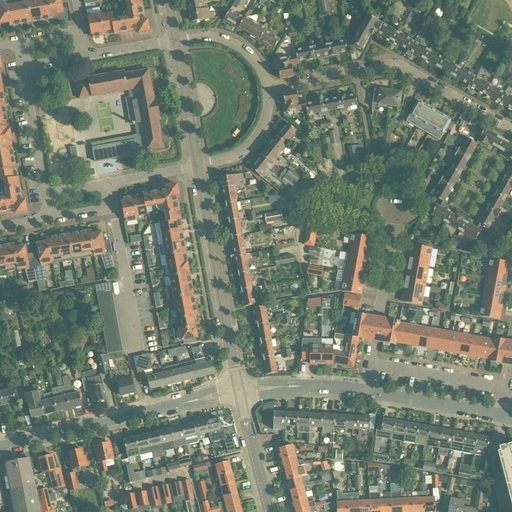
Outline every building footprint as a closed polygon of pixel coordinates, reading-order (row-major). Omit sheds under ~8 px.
[(44,0),(38,1),(41,21),(47,20),(47,19),(52,18),(48,0),(44,0)] [(48,0),(52,18),(52,15),(63,13),(60,0),(62,0),(48,0)] [(143,16),(142,10),(142,8),(140,0),(129,0),(120,2),(127,1),(128,11),(125,11),(123,14),(121,17),(122,20),(112,21),(112,22),(114,35),(124,33),(125,33),(132,32),(136,31),(146,29),(143,16)] [(199,0),(188,0),(191,12),(201,10),(199,0)] [(0,24),(8,23),(9,25),(5,1),(0,2),(0,24)] [(6,1),(5,1),(9,25),(14,24),(14,25),(20,24),(17,5),(7,7),(6,1)] [(38,1),(27,3),(31,21),(35,21),(35,22),(41,21),(38,1)] [(359,1),(350,3),(352,10),(360,8),(359,1)] [(410,2),(406,8),(413,13),(417,7),(410,2)] [(27,3),(17,5),(20,24),(26,23),(26,22),(31,21),(27,3)] [(393,8),(390,13),(393,14),(393,15),(398,18),(401,12),(393,8)] [(207,9),(201,10),(191,12),(192,22),(214,18),(213,13),(208,14),(207,9)] [(229,10),(223,20),(227,23),(228,22),(233,25),(233,26),(235,28),(237,27),(242,18),(229,10)] [(445,14),(442,20),(449,24),(453,18),(449,16),(450,13),(446,11),(445,13),(445,14)] [(432,12),(426,22),(432,26),(439,15),(432,12)] [(242,18),(237,27),(249,34),(255,23),(248,18),(250,15),(247,13),(243,19),(242,18)] [(99,36),(103,35),(100,17),(99,14),(88,15),(89,19),(88,19),(91,35),(92,35),(92,38),(99,37),(99,36)] [(114,35),(112,22),(112,21),(111,15),(100,17),(103,35),(104,35),(108,34),(108,35),(114,34),(114,35)] [(296,56),(274,61),(275,69),(278,69),(279,76),(280,75),(281,80),(293,78),(291,66),(298,64),(297,62),(308,60),(308,61),(336,56),(336,54),(347,52),(346,51),(357,49),(360,51),(360,50),(362,50),(370,35),(371,36),(373,32),(406,50),(411,41),(367,16),(350,44),(345,45),(345,42),(295,51),(296,56)] [(255,23),(249,34),(260,41),(265,32),(264,31),(265,28),(255,23)] [(444,25),(441,31),(446,35),(450,29),(444,25)] [(296,30),(287,31),(288,38),(297,37),(296,30)] [(475,30),(471,36),(478,40),(482,35),(475,30)] [(265,32),(260,41),(260,42),(263,44),(264,43),(269,46),(269,48),(273,50),(279,40),(265,32)] [(414,42),(408,52),(423,60),(428,51),(414,42)] [(428,51),(423,60),(438,68),(443,59),(428,51)] [(443,59),(438,68),(452,77),(457,67),(443,59)] [(457,67),(452,77),(467,85),(472,76),(457,67)] [(134,125),(136,136),(85,147),(88,164),(137,155),(136,152),(146,150),(147,151),(162,148),(157,120),(160,120),(156,98),(154,98),(148,70),(124,75),(124,72),(88,78),(88,79),(76,81),(79,99),(91,97),(128,90),(130,98),(126,99),(131,125),(132,125),(133,126),(134,125)] [(475,77),(470,87),(484,95),(489,86),(475,77)] [(56,85),(43,87),(45,97),(58,94),(56,85)] [(489,86),(484,95),(499,103),(504,94),(489,86)] [(284,105),(282,105),(283,113),(306,109),(307,115),(318,113),(319,117),(329,115),(328,111),(357,106),(355,96),(344,97),(344,96),(315,101),(316,103),(305,105),(305,102),(298,103),(296,96),(295,89),(282,92),(283,98),(284,105)] [(374,90),(372,106),(378,107),(378,105),(388,106),(390,90),(380,89),(379,91),(374,90)] [(390,90),(388,106),(400,108),(400,104),(403,105),(404,95),(401,94),(401,92),(390,90)] [(511,98),(504,94),(499,103),(511,110),(511,98)] [(416,102),(405,122),(416,128),(427,108),(416,102)] [(427,108),(416,128),(427,134),(438,115),(427,108)] [(438,115),(427,134),(438,141),(442,134),(449,121),(438,115)] [(279,133),(277,135),(278,137),(277,138),(286,144),(296,131),(286,124),(284,127),(284,129),(281,133),(279,133)] [(6,125),(0,126),(0,137),(10,136),(9,130),(7,130),(6,125)] [(484,129),(477,141),(488,147),(489,145),(495,148),(500,138),(484,129)] [(379,130),(378,137),(383,138),(381,146),(389,147),(391,133),(383,132),(384,131),(379,130)] [(336,131),(328,132),(331,145),(338,143),(336,131)] [(448,135),(442,144),(452,149),(454,145),(451,144),(454,139),(448,135)] [(10,136),(0,137),(0,148),(10,147),(9,142),(11,142),(10,136)] [(328,136),(322,137),(324,151),(331,150),(329,138),(328,138),(328,136)] [(277,138),(269,147),(280,156),(288,146),(286,144),(277,138)] [(459,149),(457,153),(468,159),(477,145),(467,139),(461,150),(459,149)] [(511,145),(505,141),(500,151),(506,154),(504,156),(511,161),(511,164),(511,165),(503,179),(511,184),(511,145)] [(354,146),(348,147),(350,157),(356,156),(354,146)] [(10,147),(0,148),(0,159),(13,157),(12,151),(11,151),(10,147)] [(269,147),(262,157),(272,165),(280,156),(269,147)] [(68,149),(62,150),(65,162),(71,161),(68,149)] [(415,149),(411,155),(419,159),(422,153),(415,149)] [(457,158),(451,169),(460,174),(468,159),(457,153),(454,157),(457,158)] [(13,157),(0,159),(0,170),(14,168),(13,163),(14,163),(13,157)] [(267,168),(272,171),(275,168),(272,165),(262,157),(261,158),(259,158),(258,160),(258,162),(255,166),(253,166),(250,169),(260,177),(267,168)] [(14,168),(0,170),(0,181),(18,178),(17,178),(16,172),(15,173),(14,168)] [(442,178),(440,182),(452,188),(460,174),(451,169),(445,179),(442,178)] [(290,170),(286,176),(295,183),(300,177),(290,170)] [(428,170),(424,177),(430,180),(434,173),(428,170)] [(242,175),(221,178),(223,189),(233,187),(240,186),(239,181),(243,180),(242,175)] [(285,176),(281,182),(290,190),(295,184),(285,176)] [(0,213),(23,210),(18,178),(0,181),(0,185),(5,185),(6,191),(3,191),(0,195),(0,213)] [(511,184),(503,179),(495,194),(504,199),(511,189),(511,184)] [(440,187),(434,198),(443,203),(452,188),(440,182),(438,186),(440,187)] [(233,187),(223,189),(226,206),(236,204),(233,187)] [(174,189),(143,194),(147,215),(146,208),(156,206),(156,209),(162,213),(165,212),(166,222),(160,223),(160,224),(180,220),(174,189)] [(137,197),(133,198),(137,220),(136,216),(147,215),(143,194),(142,194),(143,195),(137,196),(137,197)] [(495,194),(487,208),(499,215),(501,211),(498,210),(504,199),(495,194)] [(122,203),(121,203),(124,219),(125,219),(126,222),(137,220),(133,198),(128,199),(128,198),(121,199),(122,203)] [(236,204),(226,206),(229,222),(239,220),(243,219),(242,214),(238,215),(236,204)] [(436,206),(431,215),(446,223),(451,214),(436,206)] [(487,208),(479,223),(488,229),(494,218),(496,219),(499,215),(487,208)] [(254,212),(247,213),(249,221),(256,220),(254,212)] [(280,212),(264,215),(266,223),(282,220),(280,212)] [(451,214),(446,223),(461,231),(466,222),(461,220),(462,218),(457,216),(456,217),(451,214)] [(511,217),(507,215),(503,222),(509,225),(511,219),(511,217)] [(160,223),(153,224),(155,236),(157,235),(180,231),(179,226),(180,226),(179,221),(180,220),(160,224),(160,223)] [(239,220),(229,222),(231,238),(242,236),(239,220)] [(466,222),(461,231),(475,240),(481,231),(466,222)] [(307,226),(303,245),(313,247),(317,228),(307,226)] [(100,231),(90,232),(94,256),(100,255),(104,270),(114,268),(110,245),(103,246),(101,233),(100,233),(100,231)] [(180,231),(157,235),(159,246),(164,245),(163,245),(183,241),(182,235),(181,236),(180,231)] [(85,232),(79,233),(83,258),(94,256),(90,232),(85,233),(85,232)] [(73,235),(68,236),(72,260),(83,258),(79,233),(73,234),(73,235)] [(344,235),(343,243),(350,244),(348,254),(367,257),(371,238),(351,235),(351,236),(344,235)] [(63,236),(57,237),(62,262),(72,260),(68,236),(64,237),(63,236)] [(139,236),(130,237),(131,244),(141,242),(139,236)] [(242,236),(231,238),(234,255),(245,253),(242,236)] [(52,239),(47,240),(51,264),(62,262),(57,237),(51,238),(52,239)] [(39,257),(33,258),(37,282),(38,282),(40,290),(46,289),(44,281),(46,280),(45,265),(51,264),(47,240),(47,242),(36,244),(39,257)] [(163,245),(164,245),(165,256),(184,252),(183,248),(184,247),(183,241),(163,245)] [(412,245),(408,264),(428,268),(431,249),(412,245)] [(8,246),(2,247),(7,271),(17,270),(13,246),(8,247),(8,246)] [(13,246),(17,270),(24,268),(28,283),(37,282),(33,258),(27,259),(25,246),(14,248),(13,246)] [(309,248),(307,255),(318,257),(320,250),(309,248)] [(184,252),(165,256),(167,266),(187,263),(186,257),(185,257),(184,252)] [(348,254),(345,272),(364,276),(367,257),(348,254)] [(245,255),(235,257),(238,275),(249,273),(246,261),(251,260),(250,256),(246,256),(245,255)] [(293,255),(275,258),(276,266),(294,263),(293,255)] [(490,260),(486,279),(506,282),(509,263),(490,260)] [(187,263),(167,266),(169,277),(188,274),(187,269),(188,269),(187,263)] [(408,264),(405,283),(424,287),(428,268),(408,264)] [(309,266),(307,274),(321,277),(322,269),(309,266)] [(337,271),(336,281),(343,282),(341,291),(360,295),(364,276),(345,272),(337,271)] [(249,273),(238,275),(241,291),(251,289),(256,288),(255,283),(251,284),(249,273)] [(188,274),(169,277),(171,287),(191,284),(190,278),(188,278),(188,274)] [(486,279),(483,297),(502,302),(506,282),(486,279)] [(110,291),(109,284),(109,283),(95,286),(96,293),(110,291)] [(405,283),(401,302),(421,306),(424,287),(405,283)] [(191,284),(171,287),(173,298),(191,295),(191,290),(192,290),(191,284)] [(251,289),(241,291),(244,307),(254,305),(251,289)] [(111,297),(110,291),(96,293),(97,300),(111,297)] [(191,295),(173,298),(175,309),(194,305),(193,299),(192,299),(191,295)] [(344,295),(342,305),(358,308),(360,298),(344,295)] [(113,304),(111,297),(97,300),(99,307),(113,304)] [(483,297),(479,316),(499,320),(502,302),(483,297)] [(16,300),(2,304),(4,313),(19,310),(16,300)] [(114,311),(113,304),(99,307),(100,313),(114,311)] [(194,305),(175,309),(177,319),(196,316),(196,315),(195,316),(194,311),(196,311),(194,305)] [(265,308),(254,309),(257,326),(268,324),(265,308)] [(115,318),(114,311),(100,313),(101,320),(115,318)] [(354,326),(367,328),(375,330),(377,318),(356,314),(354,326)] [(179,330),(173,330),(173,331),(194,327),(193,323),(197,322),(196,316),(177,319),(179,330)] [(116,324),(115,318),(101,320),(102,327),(116,324)] [(375,330),(384,331),(397,333),(399,322),(377,318),(375,330)] [(397,333),(394,345),(395,345),(395,342),(406,344),(409,326),(399,325),(399,322),(397,333)] [(118,331),(116,324),(102,327),(104,334),(118,331)] [(268,324),(257,326),(260,342),(271,341),(268,324)] [(346,336),(364,339),(364,340),(373,341),(375,330),(367,328),(354,326),(352,337),(346,336)] [(409,326),(406,344),(416,346),(419,328),(409,326)] [(194,327),(173,331),(175,342),(197,338),(196,332),(194,332),(194,327)] [(419,328),(416,346),(427,348),(430,330),(419,328)] [(373,341),(383,343),(394,345),(397,333),(384,331),(375,330),(373,341)] [(430,330),(427,348),(437,350),(441,332),(430,330)] [(17,331),(9,333),(13,349),(21,347),(17,331)] [(119,338),(118,331),(104,334),(105,340),(119,338)] [(441,332),(437,350),(448,352),(451,334),(441,332)] [(451,334),(448,352),(459,354),(462,336),(451,334)] [(332,347),(332,365),(332,363),(353,366),(358,339),(364,340),(364,339),(346,336),(343,353),(332,351),(332,347)] [(462,336),(459,354),(469,356),(473,338),(462,336)] [(120,345),(119,338),(105,340),(106,347),(120,345)] [(473,338),(469,356),(480,358),(483,340),(473,338)] [(483,340),(480,358),(490,359),(490,362),(492,351),(494,339),(493,342),(483,340)] [(492,351),(505,353),(511,354),(511,342),(494,339),(492,351)] [(271,341),(260,342),(263,359),(274,357),(271,341)] [(121,352),(120,345),(106,347),(107,354),(121,352)] [(302,348),(302,360),(310,360),(310,364),(321,365),(321,347),(310,346),(310,348),(302,348)] [(200,347),(188,350),(189,356),(197,354),(197,353),(201,352),(200,347)] [(321,347),(321,365),(332,365),(332,347),(321,347)] [(490,362),(502,365),(510,366),(511,366),(511,362),(511,354),(505,353),(492,351),(490,362)] [(121,352),(107,354),(108,361),(123,358),(121,352)] [(149,354),(133,358),(137,374),(145,372),(143,363),(150,361),(149,354)] [(105,355),(95,357),(99,373),(109,371),(105,355)] [(274,357),(263,359),(266,375),(277,373),(274,357)] [(212,362),(196,366),(198,378),(215,374),(212,362)] [(196,366),(179,370),(182,382),(198,378),(196,366)] [(58,387),(51,389),(56,412),(69,409),(62,378),(61,378),(58,367),(53,368),(58,387)] [(179,370),(163,374),(166,386),(182,382),(179,370)] [(163,374),(147,378),(150,390),(166,386),(163,374)] [(69,376),(62,378),(69,409),(82,406),(79,393),(73,395),(69,376)] [(131,380),(118,383),(121,397),(135,394),(131,380)] [(102,385),(88,388),(92,404),(94,403),(94,405),(99,404),(99,402),(106,400),(102,385)] [(42,391),(38,392),(44,416),(56,412),(51,389),(51,393),(43,395),(42,391)] [(12,390),(0,392),(0,395),(3,406),(15,403),(12,390)] [(38,392),(25,395),(31,419),(44,416),(38,392)] [(273,412),(272,430),(285,430),(285,413),(273,412)] [(285,430),(284,432),(289,432),(290,426),(297,427),(297,414),(285,413),(285,430)] [(302,433),(306,433),(308,433),(309,427),(309,414),(297,414),(297,427),(303,427),(302,433)] [(309,414),(309,427),(321,428),(321,415),(309,414)] [(327,434),(329,435),(332,435),(332,431),(333,416),(321,415),(321,428),(327,428),(327,434)] [(333,416),(332,431),(336,431),(338,435),(344,435),(344,429),(345,416),(333,416)] [(345,416),(344,429),(356,430),(357,417),(345,416)] [(354,436),(353,440),(359,441),(359,436),(372,437),(373,430),(369,430),(369,418),(357,417),(356,430),(356,436),(354,436)] [(217,418),(205,421),(208,433),(220,430),(217,418)] [(377,419),(376,430),(380,431),(380,432),(377,446),(383,447),(385,433),(392,434),(394,421),(382,419),(382,420),(377,419)] [(205,421),(193,423),(198,443),(198,441),(205,439),(203,434),(208,433),(205,421)] [(394,421),(392,434),(391,440),(400,442),(403,442),(406,423),(394,421)] [(193,423),(182,426),(187,449),(190,448),(189,445),(198,443),(193,423)] [(400,442),(399,446),(405,447),(405,443),(414,445),(418,426),(406,423),(403,442),(400,442)] [(182,426),(170,429),(173,442),(180,440),(182,447),(184,446),(184,450),(187,449),(182,426)] [(414,445),(423,446),(424,446),(426,447),(430,428),(418,426),(414,445)] [(165,430),(159,432),(163,452),(175,449),(173,442),(170,429),(169,429),(168,427),(164,428),(165,430)] [(439,443),(441,430),(430,428),(426,447),(429,447),(433,448),(434,442),(439,443)] [(441,430),(439,443),(438,449),(447,450),(450,451),(453,432),(441,430)] [(159,432),(147,434),(151,453),(163,450),(163,452),(159,432)] [(447,450),(446,455),(452,456),(453,451),(462,453),(465,434),(453,432),(450,451),(447,450)] [(147,434),(135,437),(140,456),(151,453),(147,434)] [(462,453),(474,455),(477,436),(465,434),(462,453)] [(335,436),(335,444),(349,444),(349,436),(335,436)] [(477,436),(474,455),(488,458),(489,451),(487,451),(489,438),(477,436)] [(135,437),(123,440),(128,459),(140,457),(140,456),(135,437)] [(235,453),(232,440),(225,441),(227,451),(228,454),(235,453)] [(108,443),(95,447),(99,463),(103,479),(108,477),(106,466),(112,464),(111,460),(112,459),(108,443)] [(511,511),(511,443),(499,447),(499,449),(511,501),(511,511)] [(292,446),(279,449),(281,460),(295,456),(292,446)] [(72,470),(73,474),(74,473),(82,472),(83,476),(82,476),(85,487),(94,485),(91,474),(90,474),(89,469),(86,470),(85,466),(86,466),(84,457),(83,458),(81,450),(69,453),(71,463),(70,463),(71,470),(72,470)] [(446,455),(446,459),(448,459),(447,467),(452,468),(454,460),(453,459),(454,456),(452,456),(446,455)] [(52,456),(39,459),(42,473),(48,472),(53,489),(64,487),(59,469),(55,470),(52,456)] [(295,456),(281,460),(284,470),(304,465),(303,463),(303,460),(296,461),(295,456)] [(29,459),(6,463),(13,503),(9,503),(11,511),(15,511),(14,511),(46,511),(45,501),(37,502),(35,492),(29,459)] [(190,460),(178,463),(180,469),(191,466),(190,460)] [(178,462),(167,464),(168,471),(180,469),(178,463),(178,462)] [(228,462),(215,466),(217,476),(231,473),(228,462)] [(332,462),(325,464),(327,472),(334,470),(332,462)] [(205,463),(192,467),(194,473),(207,470),(205,463)] [(379,463),(368,463),(368,471),(379,471),(379,463)] [(134,464),(126,466),(130,484),(138,482),(134,464)] [(304,465),(284,470),(287,481),(306,476),(304,468),(304,465)] [(165,467),(156,468),(157,475),(167,473),(165,467)] [(156,468),(147,470),(148,477),(157,475),(156,468)] [(459,471),(458,477),(469,479),(470,473),(459,471)] [(74,473),(73,474),(66,475),(70,491),(78,490),(74,473)] [(231,473),(217,476),(220,487),(234,483),(231,473)] [(470,473),(469,479),(484,482),(485,476),(470,473)] [(306,476),(287,481),(289,491),(309,486),(308,483),(306,476)] [(371,495),(371,489),(366,490),(366,476),(361,477),(362,496),(371,495)] [(448,478),(437,476),(437,482),(446,484),(445,490),(451,492),(453,484),(454,479),(448,478)] [(187,481),(181,482),(183,492),(189,491),(187,481)] [(204,481),(197,483),(201,501),(208,499),(204,481)] [(180,482),(169,484),(169,485),(171,497),(172,498),(183,496),(180,482)] [(234,483),(220,487),(223,497),(237,494),(234,483)] [(478,484),(476,496),(482,497),(484,485),(478,484)] [(169,485),(160,487),(162,499),(171,497),(169,485)] [(309,486),(289,491),(292,501),(306,498),(305,493),(310,491),(310,488),(309,486)] [(147,489),(151,509),(161,507),(157,487),(147,489)] [(417,498),(412,499),(412,511),(423,511),(422,492),(425,492),(425,488),(420,488),(420,492),(417,492),(417,498)] [(49,500),(47,489),(38,491),(35,492),(37,502),(45,501),(49,500)] [(398,493),(390,494),(390,511),(401,511),(401,489),(398,489),(398,493)] [(403,489),(401,489),(401,511),(412,511),(412,499),(412,493),(403,493),(403,489)] [(145,491),(136,493),(139,507),(141,507),(142,511),(143,511),(150,511),(149,504),(148,505),(145,491)] [(425,492),(422,492),(423,511),(426,511),(434,511),(434,498),(432,498),(428,498),(428,492),(425,492)] [(133,493),(126,495),(129,511),(137,509),(133,493)] [(347,494),(347,502),(347,511),(358,511),(358,501),(359,501),(358,493),(347,494)] [(219,506),(215,508),(215,511),(218,511),(221,511),(221,510),(226,508),(225,508),(239,504),(237,494),(223,497),(224,503),(219,504),(219,506)] [(374,501),(369,501),(369,511),(380,511),(379,494),(377,494),(374,495),(374,501)] [(382,494),(379,494),(380,511),(390,511),(390,494),(382,494)] [(450,499),(447,511),(460,511),(462,507),(462,508),(465,496),(458,494),(457,500),(450,499)] [(474,511),(474,510),(479,511),(482,497),(476,496),(473,510),(462,508),(462,507),(460,511),(474,511)] [(306,498),(292,501),(295,511),(309,508),(308,506),(314,505),(313,502),(307,503),(306,498)] [(369,511),(369,501),(359,501),(358,501),(358,511),(369,511)] [(325,502),(318,504),(319,509),(325,507),(325,511),(335,508),(334,502),(326,504),(325,502)] [(347,511),(347,502),(336,502),(336,511),(347,511)]
